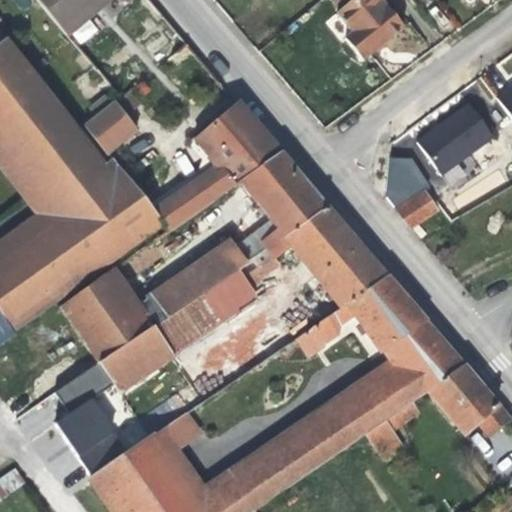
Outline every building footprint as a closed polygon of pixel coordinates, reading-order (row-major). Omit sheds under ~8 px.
[(35,0),(65,35),(107,0),(35,0)] [(403,28),(379,0),(352,0),(336,14),(351,33),(344,39),(362,61),(377,49),(403,28)] [(79,44),(98,31),(91,20),(71,33),(79,44)] [(103,167),(7,44),(0,48),(0,141),(52,209),(50,226),(0,261),(0,317),(10,331),(53,301),(160,225),(148,205),(111,160),(103,167)] [(511,84),(498,96),(511,116),(511,84)] [(138,106),(127,92),(119,98),(114,103),(123,115),(131,108),(138,106)] [(102,112),(111,105),(105,98),(96,105),(102,112)] [(443,122),(417,140),(441,169),(495,133),(470,102),(443,122)] [(108,155),(136,132),(123,115),(114,103),(111,105),(102,112),(94,118),(82,127),(108,155)] [(167,233),(240,184),(282,156),(237,104),(193,139),(202,149),(210,159),(215,168),(202,177),(198,172),(148,205),(160,225),(167,233)] [(94,118),(102,112),(96,105),(89,111),(94,118)] [(52,209),(0,141),(0,166),(38,216),(0,243),(0,261),(50,226),(52,209)] [(291,166),(282,156),(240,184),(255,202),(255,200),(296,172),(291,166)] [(250,260),(266,249),(274,259),(291,247),(284,237),(327,208),(296,172),(255,200),(255,202),(270,220),(234,247),(230,242),(137,306),(112,270),(58,309),(97,364),(184,305),(209,288),(235,270),(250,260)] [(423,188),(394,207),(412,229),(439,211),(423,188)] [(320,272),(357,243),(351,236),(327,208),(284,237),(291,247),(320,272)] [(425,234),(417,225),(412,229),(421,238),(425,234)] [(340,308),(386,277),(360,246),(320,272),(315,275),(340,308)] [(273,267),(274,259),(266,249),(250,260),(261,276),(273,267)] [(261,276),(250,260),(235,270),(247,287),(262,277),(261,276)] [(254,299),(247,287),(235,270),(209,288),(229,316),(254,299)] [(379,352),(425,322),(386,277),(340,308),(311,328),(322,345),(337,335),(338,327),(355,316),(379,352)] [(229,316),(209,288),(184,305),(204,334),(229,316)] [(132,411),(118,392),(204,334),(184,305),(97,364),(37,405),(89,481),(152,438),(132,411)] [(0,317),(0,342),(10,336),(9,334),(10,331),(0,317)] [(402,366),(440,340),(431,329),(425,322),(379,352),(401,377),(402,366)] [(306,356),(322,345),(311,328),(295,339),(306,356)] [(426,393),(464,367),(440,340),(402,366),(401,377),(376,394),(373,388),(260,465),(280,493),(365,435),(410,404),(426,393)] [(477,383),(464,367),(426,393),(463,436),(477,423),(489,436),(509,419),(477,383)] [(175,422),(157,394),(132,411),(152,438),(175,422)] [(400,446),(390,431),(398,425),(396,422),(414,410),(410,404),(365,435),(381,459),(400,446)] [(198,435),(185,415),(175,422),(152,438),(165,458),(198,435)] [(165,458),(152,438),(89,481),(110,511),(203,511),(200,507),(165,458)] [(252,511),(254,511),(280,493),(260,465),(200,507),(203,511),(252,511)] [(14,466),(0,476),(0,501),(26,482),(14,466)] [(505,511),(511,507),(511,494),(487,511),(505,511)]
